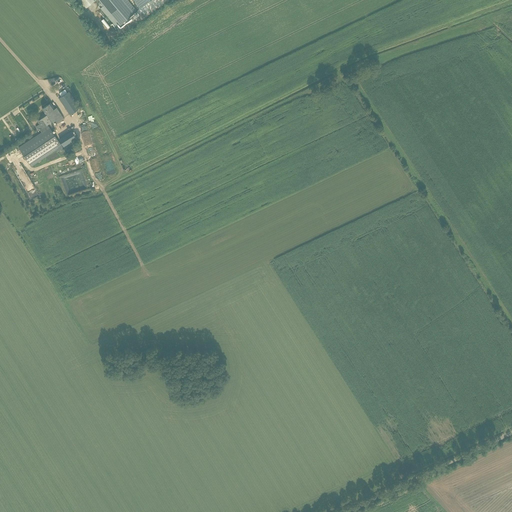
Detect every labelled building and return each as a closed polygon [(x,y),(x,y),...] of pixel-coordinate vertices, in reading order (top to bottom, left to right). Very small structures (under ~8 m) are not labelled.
[(78,0),(85,8),(95,0),(78,0)] [(98,0),(104,6),(100,8),(120,31),(129,23),(126,20),(134,13),(137,11),(127,0),(98,0)] [(103,18),(100,20),(108,28),(110,26),(103,18)] [(59,98),(70,115),(80,108),(69,92),(59,98)] [(40,129),(42,132),(49,127),(47,125),(55,120),(57,123),(64,119),(57,107),(55,109),(51,103),(42,108),(45,113),(36,119),(40,124),(36,126),(38,130),(40,129)] [(49,127),(42,132),(18,147),(30,164),(60,144),(49,127)] [(59,139),(65,149),(78,141),(72,131),(59,139)] [(25,174),(20,161),(12,164),(18,177),(25,174)]
